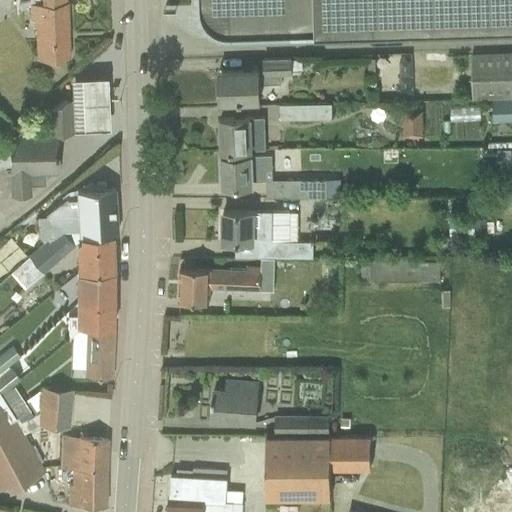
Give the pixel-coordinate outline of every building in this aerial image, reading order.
[(28,4),(65,2),(64,0),(14,0),(15,13),(28,4)] [(511,0),(196,0),(197,8),(198,15),(201,21),(205,27),(209,32),(215,35),(222,37),(229,38),(315,35),(367,34),(373,39),(402,38),(402,33),(511,29),(511,0)] [(65,2),(28,4),(29,20),(34,20),(35,58),(69,57),(67,2),(65,2)] [(471,100),(492,100),(511,99),(511,51),(470,53),(471,100)] [(223,102),(243,101),(258,101),(257,83),(281,83),(281,74),(291,73),(291,70),(302,69),(301,56),(263,58),(264,70),(258,71),(258,69),(222,70),(223,102)] [(69,100),(70,130),(108,127),(107,75),(68,77),(69,100)] [(511,99),(492,100),(493,121),(511,120),(511,99)] [(7,142),(9,196),(30,196),(29,185),(44,185),(44,172),(56,172),(54,132),(70,131),(70,130),(69,100),(63,100),(7,142)] [(331,103),(308,103),(278,104),(279,119),(331,118),(331,103)] [(423,138),(422,107),(400,108),(401,139),(423,138)] [(234,151),(234,149),(264,148),(263,116),(240,117),(220,118),(221,150),(229,149),(229,151),(234,151)] [(271,154),(241,155),(221,155),(222,185),(242,185),(251,184),(251,180),(265,179),(265,169),(272,169),(271,154)] [(340,178),(285,178),(266,179),(266,196),(326,196),(326,195),(340,195),(340,178)] [(78,236),(111,234),(116,234),(114,188),(105,188),(105,183),(81,185),(82,190),(65,191),(43,216),(37,216),(37,228),(26,228),(27,245),(39,245),(40,253),(31,261),(43,272),(73,244),(63,232),(75,228),(78,236)] [(289,240),(290,211),(270,211),(243,210),(223,210),(222,241),(258,241),(258,256),(278,257),(312,257),(312,255),(312,241),(289,240)] [(462,213),(435,210),(432,233),(459,236),(462,213)] [(486,218),(473,218),(474,232),(486,232),(486,218)] [(76,273),(113,270),(111,234),(78,236),(78,239),(74,242),(76,273)] [(407,259),(369,258),(369,280),(439,280),(439,261),(407,261),(407,259)] [(180,266),(178,299),(198,300),(209,301),(210,286),(259,290),(261,268),(246,267),(246,269),(212,268),(200,267),(180,266)] [(75,303),(113,300),(113,270),(76,273),(68,279),(68,303),(75,303)] [(429,303),(429,285),(414,284),(413,302),(429,303)] [(86,326),(113,326),(113,300),(75,303),(74,316),(67,316),(67,338),(82,326),(86,326)] [(83,376),(110,378),(113,326),(86,326),(83,376)] [(0,354),(0,372),(6,366),(18,355),(11,346),(0,354)] [(0,372),(0,392),(1,393),(12,384),(19,378),(10,367),(8,369),(6,366),(0,372)] [(211,418),(231,419),(253,422),(257,381),(236,380),(235,390),(213,388),(213,397),(211,397),(211,402),(212,403),(211,418)] [(1,393),(17,417),(26,411),(29,409),(12,384),(1,393)] [(39,425),(68,428),(71,390),(40,388),(39,411),(39,425)] [(0,426),(14,419),(0,395),(0,426)] [(22,435),(39,425),(39,411),(30,418),(26,411),(17,417),(14,419),(22,435)] [(327,432),(327,416),(275,416),(275,432),(327,432)] [(22,435),(14,419),(0,426),(0,487),(9,483),(12,488),(42,472),(22,435)] [(370,468),(370,448),(370,435),(334,435),(285,435),(265,436),(266,497),(330,497),(330,468),(332,468),(370,468)] [(71,469),(107,471),(107,439),(60,438),(58,468),(71,469)] [(106,489),(107,471),(71,469),(71,486),(68,486),(68,506),(105,505),(106,489)] [(240,511),(241,502),(237,502),(237,498),(233,498),(233,501),(225,501),(227,477),(170,473),(169,498),(167,497),(167,501),(166,509),(165,509),(163,511),(162,511),(240,511)]
